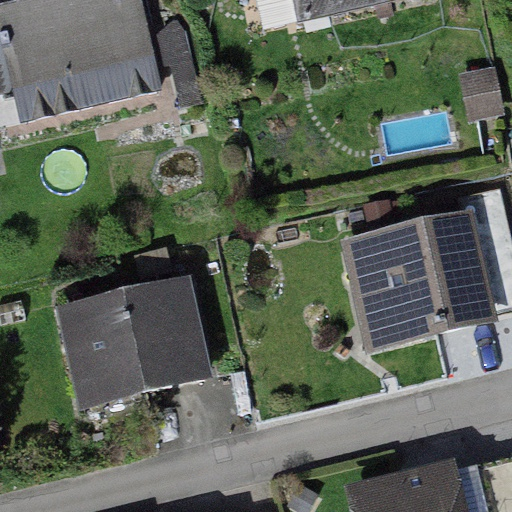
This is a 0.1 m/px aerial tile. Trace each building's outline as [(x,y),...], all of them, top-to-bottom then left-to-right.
[(26,0),(0,6),(0,30),(2,38),(2,49),(8,48),(26,123),(159,92),(137,0),(26,0)] [(405,0),(296,0),(302,23),(405,0)] [(508,251),(496,198),(462,205),(467,224),(349,251),(357,285),(374,281),(388,345),(488,322),(479,284),(473,284),(467,261),(508,251)] [(141,386),(143,394),(205,381),(184,288),(64,314),(83,399),(141,386)] [(365,511),(511,511),(511,500),(463,511),(455,511),(447,477),(362,498),(365,511)]
